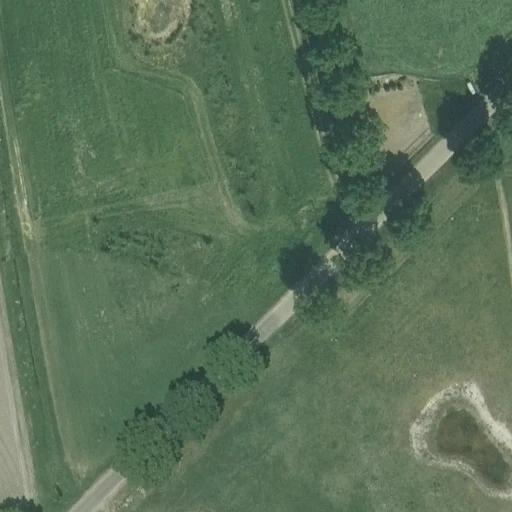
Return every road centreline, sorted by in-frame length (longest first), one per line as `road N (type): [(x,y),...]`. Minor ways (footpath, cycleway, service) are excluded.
road 1 (unclassified): [(83,511),(511,81)]
road 2 (track): [(364,234),(310,0)]
